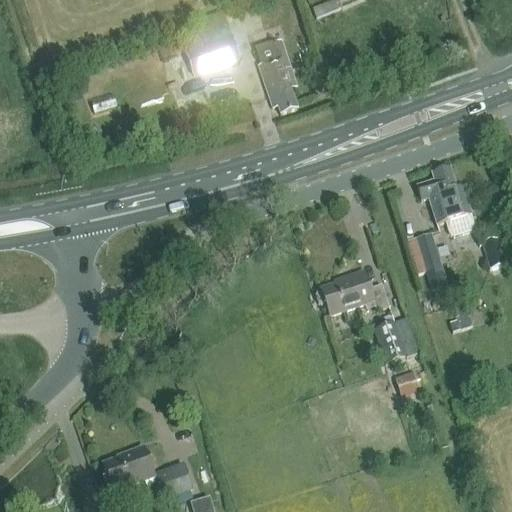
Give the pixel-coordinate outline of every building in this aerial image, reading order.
[(342,11),(338,1),(312,10),(316,20),(342,11)] [(193,78),(239,63),(232,40),(230,41),(224,23),(206,28),(207,31),(197,35),(202,50),(186,55),(193,78)] [(277,111),(279,119),(297,114),(290,93),(297,91),(281,45),(256,53),(261,69),(258,70),(272,112),(277,111)] [(325,83),(312,88),(316,100),(329,95),(325,83)] [(435,186),(419,191),(424,206),(429,204),(438,230),(447,227),(450,235),(474,227),(463,191),(455,193),(449,173),(433,178),(435,186)] [(442,271),(432,237),(406,244),(417,279),(442,271)] [(504,268),(496,241),(481,245),(489,273),(504,268)] [(321,311),(325,310),(329,322),(373,307),(376,316),(388,311),(380,289),(369,293),(363,276),(340,284),(341,287),(319,294),(320,297),(316,298),(315,301),(318,310),(321,311)] [(452,336),(472,331),(465,308),(454,311),(457,324),(449,326),(452,336)] [(393,329),(404,361),(417,356),(406,325),(393,329)] [(404,361),(393,329),(375,336),(385,367),(404,361)] [(424,400),(416,376),(394,383),(402,407),(424,400)] [(104,469),(113,497),(152,484),(142,453),(126,458),(124,462),(104,469)] [(193,495),(185,471),(157,481),(165,505),(193,495)] [(191,508),(192,511),(210,511),(208,503),(191,508)]
